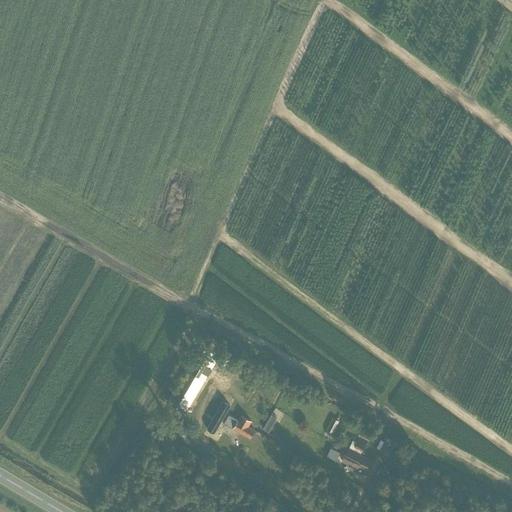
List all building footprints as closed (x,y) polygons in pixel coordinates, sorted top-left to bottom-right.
[(197,352),(167,401),(186,412),(215,363),(197,352)] [(219,424),(230,406),(223,402),(212,420),(219,424)] [(248,426),(251,421),(241,415),(239,420),(229,415),(224,424),(229,427),(230,426),(250,438),(255,430),(248,426)] [(218,433),(221,426),(212,421),(208,428),(218,433)] [(324,428),(322,438),(328,439),(330,429),(324,428)] [(353,450),(349,448),(342,461),(357,468),(358,466),(365,469),(370,459),(360,454),(365,446),(367,441),(359,438),(358,442),(353,450)] [(378,455),(386,458),(393,444),(385,440),(378,455)] [(327,457),(337,461),(340,453),(331,448),(327,457)]
